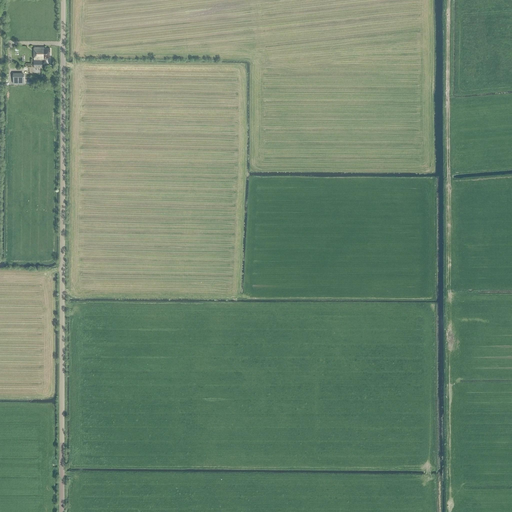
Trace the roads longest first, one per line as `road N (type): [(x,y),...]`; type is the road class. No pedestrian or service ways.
road 1 (tertiary): [(62,511),(63,0)]
road 2 (track): [(449,511),(449,0)]
